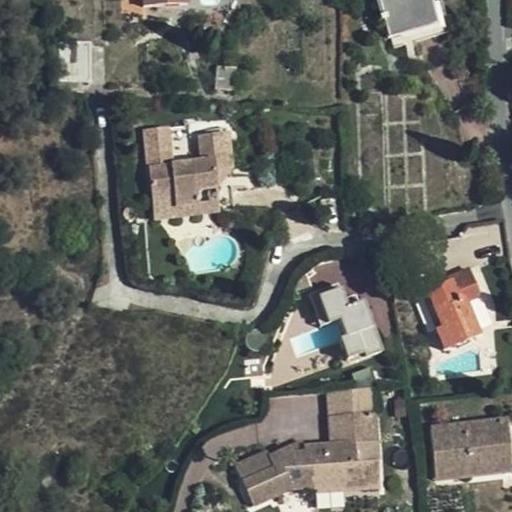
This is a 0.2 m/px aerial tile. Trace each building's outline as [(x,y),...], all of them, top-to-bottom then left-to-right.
[(436,24),(429,0),(378,0),(388,38),(436,24)] [(120,25),(119,1),(104,1),(105,25),(120,25)] [(87,44),(56,41),(58,87),(77,88),(77,81),(88,81),(87,44)] [(233,90),(234,69),(216,69),(215,89),(233,90)] [(199,138),(226,136),(226,129),(198,132),(199,138)] [(234,211),(226,136),(199,138),(201,164),(170,168),(166,130),(145,132),(151,198),(172,195),(173,209),(197,206),(195,193),(215,191),(216,205),(217,213),(234,211)] [(153,219),(217,213),(216,205),(197,206),(173,209),(172,195),(151,198),(153,219)] [(126,210),(123,212),(123,215),(123,218),(125,220),(128,221),(131,220),(134,218),(134,215),(134,212),(132,210),(129,209),(126,210)] [(63,223),(60,226),(59,228),(59,231),(59,233),(60,235),(62,238),(64,240),(66,241),(68,242),(70,242),(72,242),(75,241),(77,239),(80,237),(81,233),(81,228),(80,225),(77,222),(75,221),(71,220),(69,220),(65,221),(63,223)] [(463,279),(425,294),(440,330),(435,333),(442,351),(476,336),(462,302),(471,297),(463,279)] [(366,296),(349,302),(343,284),(311,295),(320,324),(337,318),(350,358),(383,347),(366,296)] [(440,330),(425,294),(420,297),(435,333),(440,330)] [(481,327),(491,324),(481,297),(471,300),(481,327)] [(271,333),(264,326),(259,331),(262,335),(265,340),(271,333)] [(343,465),(360,464),(359,444),(376,443),(374,415),(330,417),(332,447),(303,449),(302,454),(293,454),(290,449),(269,458),(266,453),(234,467),(253,506),(291,489),(313,488),(312,477),(343,476),(343,465)] [(467,467),(509,462),(505,420),(429,429),(432,459),(443,458),(445,480),(467,478),(467,467)] [(302,454),(303,449),(303,443),(290,449),(293,454),(302,454)] [(378,486),(376,443),(359,444),(360,464),(361,487),(378,486)] [(443,458),(432,459),(434,481),(445,480),(443,458)] [(510,473),(509,462),(467,467),(467,478),(510,473)] [(361,487),(360,464),(343,465),(343,476),(312,477),(313,488),(313,490),(361,487)]
